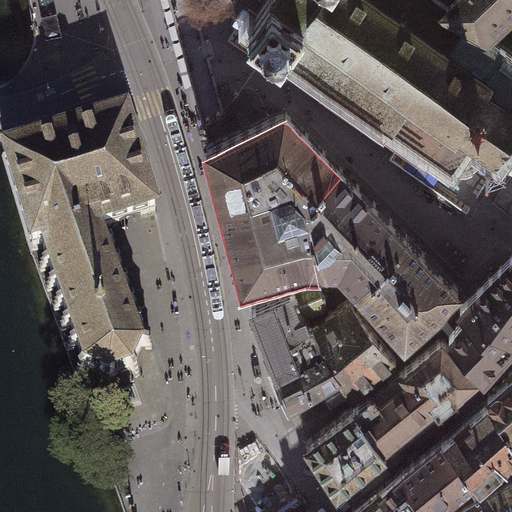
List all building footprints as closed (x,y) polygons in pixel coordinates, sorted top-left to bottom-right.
[(195,88),(214,83),(215,83),(212,73),(208,74),(187,0),(169,0),(193,89),(195,88)] [(435,11),(444,2),(441,0),(261,0),(245,22),(276,45),(453,168),(456,161),(461,163),(466,163),(471,162),(476,157),(478,153),(479,148),(478,144),(477,140),(473,135),(474,133),(496,149),(511,123),(511,99),(487,82),(491,76),(485,72),(495,58),(435,11)] [(511,0),(446,0),(444,2),(435,11),(495,58),(485,72),(491,76),(487,82),(511,99),(511,0)] [(214,83),(195,88),(205,125),(223,116),(214,83)] [(284,110),(208,142),(223,197),(271,184),(271,185),(292,179),(308,196),(308,199),(342,167),(286,111),(285,111),(284,110)] [(33,249),(41,246),(99,229),(111,225),(112,227),(118,225),(118,224),(142,216),(143,218),(149,216),(156,214),(154,207),(155,207),(152,198),(151,198),(144,178),(146,178),(144,171),(142,171),(139,160),(140,159),(137,150),(135,151),(129,130),(130,130),(126,115),(120,116),(112,119),(112,121),(98,125),(97,123),(91,125),(92,127),(77,131),(77,130),(71,132),(72,133),(57,138),(56,137),(37,143),(37,142),(32,144),(32,145),(17,150),(17,149),(11,151),(11,152),(9,153),(8,151),(3,153),(4,158),(6,158),(7,162),(6,162),(14,189),(15,194),(16,194),(21,208),(19,209),(21,214),(22,214),(29,236),(28,236),(29,242),(30,241),(33,249)] [(311,213),(324,260),(340,260),(350,271),(360,282),(408,235),(375,201),(342,167),(308,199),(310,205),(306,207),(311,213)] [(271,184),(223,197),(233,237),(244,277),(301,262),(307,260),(324,260),(311,213),(306,207),(310,205),(308,199),(308,196),(292,179),(271,185),(271,184)] [(77,347),(83,364),(75,371),(78,375),(86,369),(105,376),(104,387),(109,388),(110,376),(129,369),(135,378),(140,375),(132,366),(140,349),(152,349),(152,344),(141,343),(135,327),(144,323),(142,319),(133,322),(127,307),(137,303),(135,299),(126,302),(120,287),(130,284),(128,279),(119,283),(113,269),(123,265),(120,260),(111,263),(106,248),(116,245),(114,240),(104,244),(99,229),(41,246),(48,265),(39,268),(40,272),(50,269),(55,284),(45,287),(47,292),(57,288),(62,303),(52,307),(53,311),(63,308),(69,323),(59,326),(61,331),(70,328),(76,343),(66,346),(68,350),(77,347)] [(408,235),(360,282),(382,307),(405,333),(432,310),(449,331),(457,324),(451,316),(468,299),(458,288),(459,287),(433,261),(408,235)] [(511,254),(468,299),(451,316),(457,324),(449,331),(484,370),(511,338),(511,254)] [(295,285),(251,303),(277,369),(313,352),(323,346),(312,321),(309,319),(306,312),(324,305),(322,301),(327,300),(316,278),(296,286),(295,285)] [(314,321),(312,321),(323,346),(338,371),(342,378),(322,392),(327,400),(332,408),(352,394),(353,395),(357,392),(356,391),(397,359),(376,334),(351,298),(314,321)] [(387,449),(478,375),(443,335),(355,404),(387,449)] [(313,352),(277,369),(290,399),(298,394),(338,371),(323,346),(313,352)] [(511,372),(486,392),(489,397),(511,430),(511,372)] [(511,454),(511,430),(489,397),(444,434),(475,473),(481,482),(511,454)] [(375,457),(387,449),(355,404),(307,440),(322,464),(338,487),(375,457)] [(444,434),(402,467),(435,508),(475,473),(444,434)] [(429,511),(435,508),(402,467),(346,511),(429,511)] [(511,511),(511,471),(490,484),(509,511),(511,511)] [(449,506),(453,511),(509,511),(490,484),(452,507),(451,505),(449,506)]
